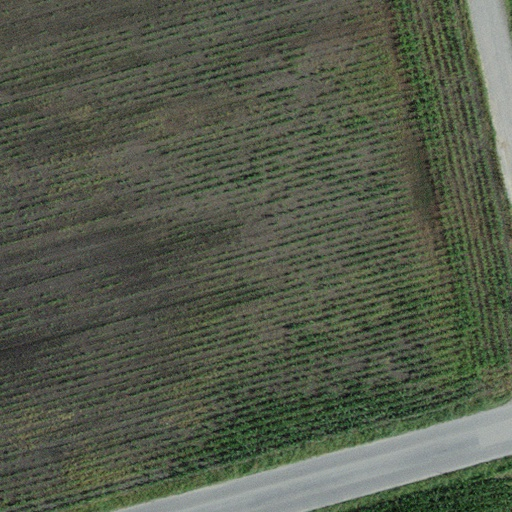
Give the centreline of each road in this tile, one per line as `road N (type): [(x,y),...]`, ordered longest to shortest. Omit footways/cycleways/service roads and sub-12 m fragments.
road 1 (unclassified): [(214,511),(511,431)]
road 2 (track): [(480,0),(511,135)]
